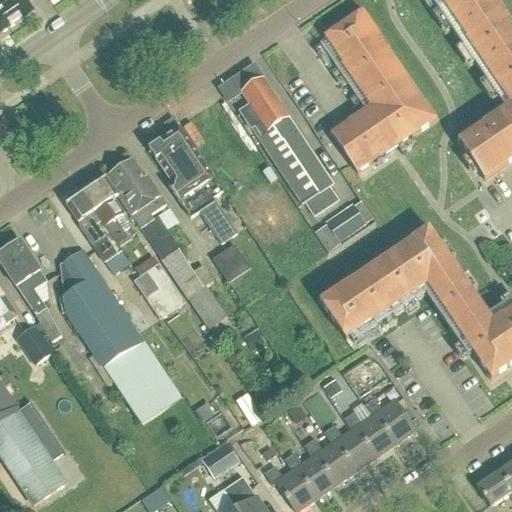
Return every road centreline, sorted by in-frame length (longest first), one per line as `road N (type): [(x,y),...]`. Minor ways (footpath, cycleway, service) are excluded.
road 1 (unclassified): [(112,133),(316,0)]
road 2 (unclassified): [(392,511),(511,428)]
road 3 (unclassified): [(0,210),(112,133)]
